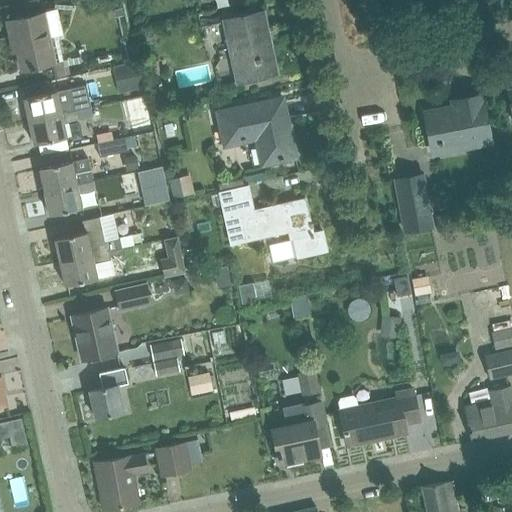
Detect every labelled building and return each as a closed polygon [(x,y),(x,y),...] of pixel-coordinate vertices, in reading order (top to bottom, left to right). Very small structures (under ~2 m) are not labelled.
[(48,38),(62,35),(56,10),(7,21),(11,39),(15,38),(22,69),(50,63),(54,78),(66,75),(63,60),(54,62),(48,38)] [(244,15),(223,19),(231,54),(237,81),(244,79),(257,77),(277,72),(263,11),(244,15)] [(125,64),(131,90),(143,88),(137,61),(125,64)] [(158,61),(144,63),(146,76),(160,74),(158,61)] [(29,121),(77,110),(90,107),(86,85),(56,91),(30,96),(24,97),(29,121)] [(431,145),(450,141),(458,139),(459,147),(490,141),(481,94),(452,100),(453,107),(442,110),(442,108),(424,111),(431,145)] [(145,96),(125,100),(129,118),(149,113),(145,96)] [(260,164),(276,160),(295,156),(282,97),(217,111),(224,144),(254,137),(260,164)] [(90,107),(77,110),(79,118),(93,115),(91,107),(90,107)] [(79,118),(77,110),(29,121),(34,144),(66,137),(63,122),(79,119),(79,118)] [(96,142),(99,156),(127,150),(124,136),(96,142)] [(138,168),(135,155),(124,157),(126,171),(138,168)] [(39,167),(44,191),(92,180),(87,157),(39,167)] [(422,174),(395,179),(405,230),(432,225),(422,174)] [(182,194),(178,176),(169,178),(173,196),(182,194)] [(92,180),(44,191),(49,214),(82,207),(79,193),(94,189),(92,180)] [(165,183),(141,188),(145,205),(168,200),(165,183)] [(297,256),(307,254),(327,250),(322,230),(313,232),(305,198),(253,210),(247,185),(244,186),(220,191),(218,191),(229,243),(291,229),(297,256)] [(60,261),(108,251),(134,244),(131,235),(105,241),(102,227),(54,238),(60,261)] [(185,271),(177,236),(164,239),(168,257),(160,259),(164,276),(185,271)] [(203,259),(201,246),(185,249),(187,262),(203,259)] [(111,260),(110,260),(108,251),(60,261),(65,285),(114,274),(111,260)] [(213,268),(217,288),(231,285),(227,265),(213,268)] [(411,294),(408,275),(393,278),(396,297),(411,294)] [(415,295),(431,292),(427,275),(411,278),(415,295)] [(175,295),(189,292),(186,278),(172,280),(175,295)] [(256,300),(253,282),(239,285),(242,302),(256,300)] [(119,308),(152,301),(148,285),(116,291),(119,308)] [(306,294),(291,297),(295,316),(310,312),(306,294)] [(101,355),(118,352),(108,307),(72,315),(82,360),(101,355)] [(398,335),(400,319),(383,317),(381,334),(398,335)] [(511,330),(511,327),(491,332),(495,349),(511,345),(511,330)] [(177,356),(184,354),(184,352),(189,351),(186,337),(150,344),(153,360),(153,361),(177,356)] [(511,351),(485,357),(489,377),(511,372),(511,351)] [(156,376),(180,371),(177,356),(153,361),(156,376)] [(95,418),(114,413),(123,411),(117,384),(127,381),(124,367),(99,372),(102,387),(89,390),(95,418)] [(299,374),(303,392),(318,389),(314,370),(299,374)] [(209,372),(188,376),(192,394),(213,389),(209,372)] [(511,427),(511,390),(511,386),(495,389),(488,391),(490,399),(464,405),(465,412),(471,441),(502,434),(501,430),(511,427)] [(397,398),(357,407),(356,399),(353,396),(341,398),(339,402),(341,410),(340,410),(347,444),(406,431),(404,424),(420,420),(413,389),(396,393),(397,398)] [(321,455),(314,426),(326,424),(321,401),(300,406),(300,405),(297,406),(297,407),(287,409),(290,423),(272,427),(280,464),(321,455)] [(229,419),(253,414),(251,406),(227,411),(229,419)] [(0,437),(11,435),(14,446),(26,443),(20,419),(0,423),(0,437)] [(157,447),(162,475),(190,470),(185,442),(157,447)] [(147,470),(144,453),(94,462),(103,509),(139,502),(133,473),(147,470)] [(426,511),(458,511),(452,480),(421,486),(426,511)]
